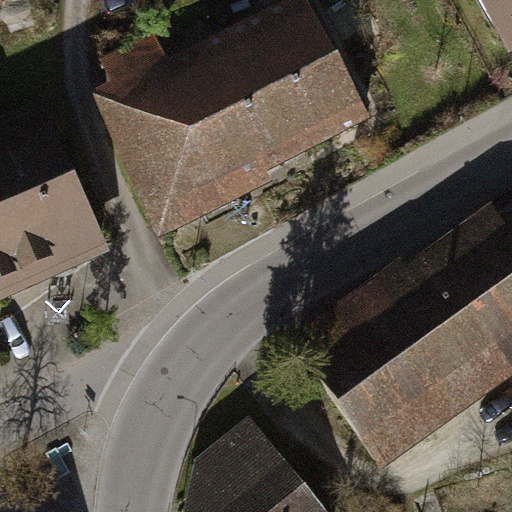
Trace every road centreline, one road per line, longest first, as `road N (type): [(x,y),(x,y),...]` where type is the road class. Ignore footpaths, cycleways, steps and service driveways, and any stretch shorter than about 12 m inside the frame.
road 1 (tertiary): [(137,511),(139,460),(174,386),(211,343),(311,268),(511,154)]
road 2 (unknown): [(242,320),(235,347),(242,392),(273,437),(321,475),(403,480),(511,419)]
